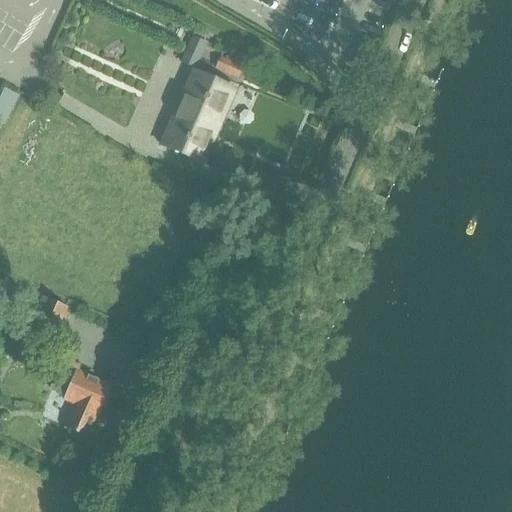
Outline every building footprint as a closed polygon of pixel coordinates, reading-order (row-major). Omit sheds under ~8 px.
[(193,70),(205,44),(188,37),(177,63),(193,70)] [(219,56),(214,68),(238,78),(243,67),(219,56)] [(196,165),(228,91),(191,74),(159,148),(196,165)] [(68,309),(44,299),(32,326),(56,337),(68,309)] [(22,343),(27,335),(16,329),(12,338),(22,343)] [(111,387),(78,373),(79,371),(65,364),(53,390),(67,396),(65,400),(77,405),(67,428),(87,437),(97,414),(98,415),(111,387)]
